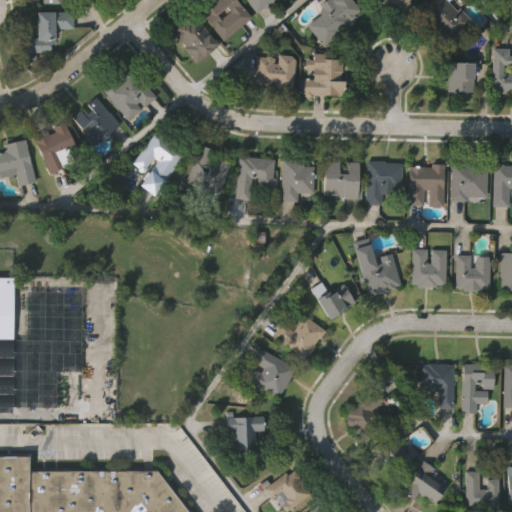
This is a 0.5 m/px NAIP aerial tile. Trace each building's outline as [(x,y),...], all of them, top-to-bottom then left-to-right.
[(40,0),(47,9),(59,0),(40,0)] [(210,0),(237,0),(251,17),(224,39),(203,13),(206,11),(202,7),(210,0)] [(272,0),(258,12),(247,0),(272,0)] [(323,0),(351,0),(359,9),(352,14),(354,16),(349,19),(351,22),(323,45),(306,24),(324,10),(319,4),(323,0)] [(407,0),(406,17),(393,15),(394,9),(385,9),(384,14),(370,12),(371,0),(407,0)] [(448,46),(426,23),(427,22),(418,12),(430,0),(446,0),(456,10),(459,7),(472,22),(448,46)] [(70,10),(71,27),(53,28),(53,43),(48,43),(48,51),(23,52),(23,37),(35,36),(35,11),(70,10)] [(171,32),(176,28),(175,27),(184,19),(186,21),(194,14),(219,44),(196,63),(183,47),(186,44),(182,40),(179,42),(171,32)] [(511,54),(511,89),(506,89),(505,92),(490,92),(491,46),(508,47),(508,54),(511,54)] [(239,82),(240,65),(253,67),(254,55),(273,57),(273,62),(276,63),(277,53),(295,55),(292,87),(239,82)] [(342,95),(312,94),(313,69),(303,69),(303,58),(311,58),(311,53),(323,53),(323,58),(340,59),(340,80),(342,80),(342,95)] [(473,61),(473,90),(467,90),(467,100),(455,100),(455,90),(443,90),(443,61),(473,61)] [(143,107),(138,101),(135,103),(140,109),(127,120),(101,88),(111,79),(114,83),(122,76),(120,73),(129,65),(155,97),(143,107)] [(92,144),(83,134),(88,129),(85,125),(81,128),(70,116),(78,110),(80,112),(83,109),(87,113),(91,109),(86,104),(94,96),(118,124),(92,144)] [(64,122),(75,147),(69,150),(74,162),(49,174),(32,136),(46,129),(48,134),(54,131),(52,127),(64,122)] [(139,183),(147,173),(132,161),(156,130),(185,153),(153,194),(139,183)] [(23,184),(20,171),(0,176),(0,150),(6,149),(5,143),(26,138),(37,180),(23,184)] [(230,163),(221,192),(185,181),(196,145),(216,151),(214,157),(230,163)] [(236,155),(271,159),(268,186),(253,185),(253,178),(248,178),(246,200),(231,198),(236,155)] [(280,158),(298,159),(298,166),(313,166),(313,193),(296,192),(296,200),(279,200),(280,158)] [(323,160),(337,161),(337,172),(345,173),(345,161),(358,161),(357,198),(343,198),(343,194),(322,194),(323,160)] [(365,160),(383,160),(383,162),(401,163),(400,187),(381,187),(380,204),(364,204),(365,160)] [(442,206),(438,205),(438,207),(431,207),(431,206),(427,206),(427,194),(423,194),(423,205),(407,204),(408,165),(430,166),(430,163),(443,163),(442,206)] [(485,203),(473,203),(474,196),(465,196),(464,201),(448,200),(449,163),(486,164),(485,203)] [(492,163),(502,163),(502,165),(511,165),(511,189),(508,189),(507,206),(491,206),(492,163)] [(253,231),(265,232),(263,257),(251,256),(253,231)] [(444,285),(435,285),(435,288),(416,287),(416,285),(410,285),(411,249),(426,250),(425,264),(430,264),(430,250),(445,250),(444,285)] [(392,253),(401,284),(395,286),(396,289),(368,297),(356,256),(372,251),(376,263),(380,262),(378,257),(392,253)] [(511,290),(498,290),(499,252),(511,252),(511,290)] [(454,288),(454,254),(469,254),(469,266),(473,267),(473,260),(475,260),(475,256),(488,256),(488,288),(480,288),(480,291),(461,290),(461,288),(454,288)] [(10,413),(0,413),(0,277),(11,277),(10,413)] [(309,287),(319,281),(327,294),(343,284),(354,302),(328,318),(309,287)] [(326,329),(305,357),(275,334),(283,322),(292,329),(304,313),(326,329)] [(260,348),(294,366),(278,396),(246,379),(252,367),(260,371),(263,366),(253,361),(260,348)] [(485,403),(474,403),(474,413),(460,412),(461,363),(493,364),(492,388),(481,388),(481,383),(473,383),(473,390),(485,390),(485,403)] [(438,408),(438,392),(431,391),(431,397),(424,397),(424,394),(418,394),(419,364),(452,365),(451,408),(438,408)] [(511,407),(501,407),(502,364),(511,364),(511,407)] [(388,425),(365,443),(343,414),(356,404),(355,402),(375,386),(384,398),(371,409),(376,416),(380,413),(388,425)] [(264,414),(264,429),(255,429),(256,447),(235,448),(235,430),(227,430),(226,415),(264,414)] [(416,453),(389,474),(369,449),(398,425),(407,437),(398,444),(402,449),(409,444),(416,453)] [(157,469),(189,511),(0,511),(0,455),(28,455),(29,470),(157,469)] [(400,491),(422,460),(434,468),(428,477),(437,483),(439,480),(445,485),(433,502),(417,491),(411,499),(400,491)] [(287,511),(285,511),(281,507),(285,504),(283,501),(279,503),(275,498),(272,500),(264,489),(284,473),(287,476),(294,471),(311,493),(287,511)] [(464,509),(464,472),(477,472),(477,489),(485,489),(485,480),(496,479),(496,508),(464,509)] [(304,511),(316,503),(322,511),(304,511)]
